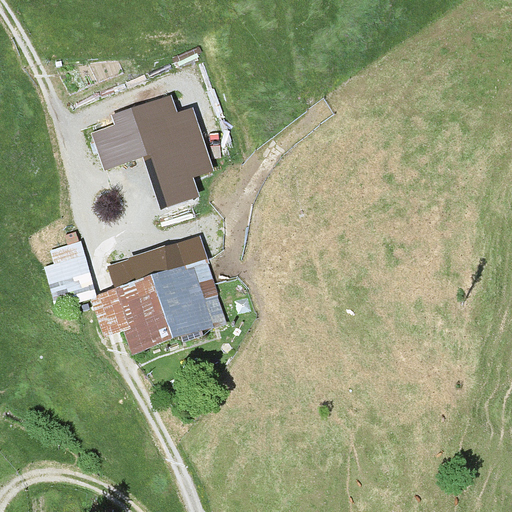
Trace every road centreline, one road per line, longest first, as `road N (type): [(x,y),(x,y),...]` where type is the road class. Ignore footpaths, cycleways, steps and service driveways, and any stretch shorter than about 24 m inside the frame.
road 1 (track): [(0,8),(58,113),(118,342),(195,511)]
road 2 (track): [(0,498),(20,478),(51,472),(95,483),(132,511)]
road 3 (track): [(77,190),(123,188),(130,211),(116,228),(89,235)]
